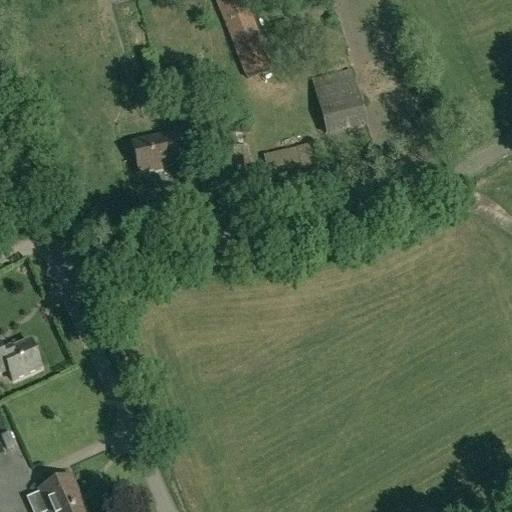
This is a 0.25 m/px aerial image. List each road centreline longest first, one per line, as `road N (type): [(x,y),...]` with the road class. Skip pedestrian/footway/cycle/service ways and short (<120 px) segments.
road 1 (unclassified): [(60,273),(335,235),(511,142)]
road 2 (unclassified): [(167,511),(60,273)]
road 3 (unclassified): [(60,273),(0,132)]
